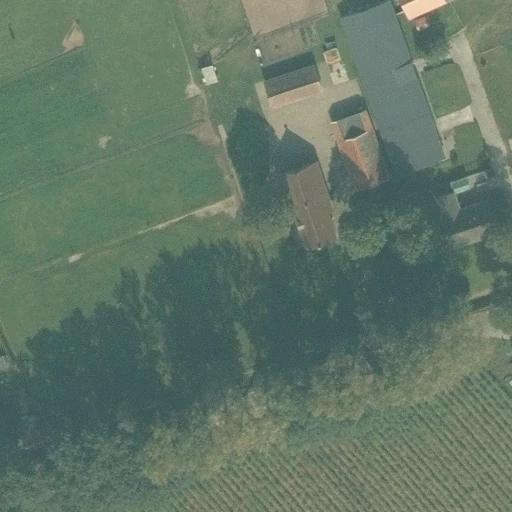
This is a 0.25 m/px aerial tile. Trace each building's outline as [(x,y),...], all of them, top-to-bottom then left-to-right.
[(441,156),(386,0),(380,0),(340,15),(395,172),(441,156)] [(400,0),(409,19),(451,0),(400,0)] [(314,62),(263,80),(273,109),(323,91),(314,62)] [(354,187),(389,175),(372,128),(337,140),(354,187)] [(335,235),(329,216),(326,206),(331,204),(314,156),(277,169),(291,211),(295,210),(300,226),(306,245),(335,235)] [(469,239),(498,228),(488,200),(460,210),(454,193),(439,198),(445,214),(443,215),(453,245),(470,240),(469,239)]
